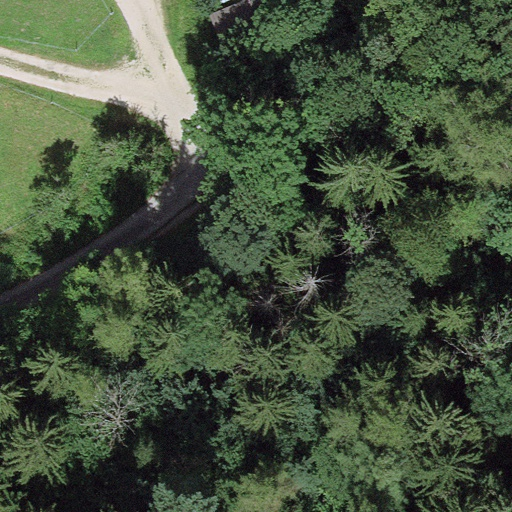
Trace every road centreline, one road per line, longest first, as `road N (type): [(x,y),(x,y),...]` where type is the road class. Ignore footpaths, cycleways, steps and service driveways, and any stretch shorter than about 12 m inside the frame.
road 1 (track): [(113,0),(173,92),(196,166),(421,0)]
road 2 (track): [(0,309),(123,239),(196,166)]
road 3 (track): [(0,63),(74,82),(173,92)]
